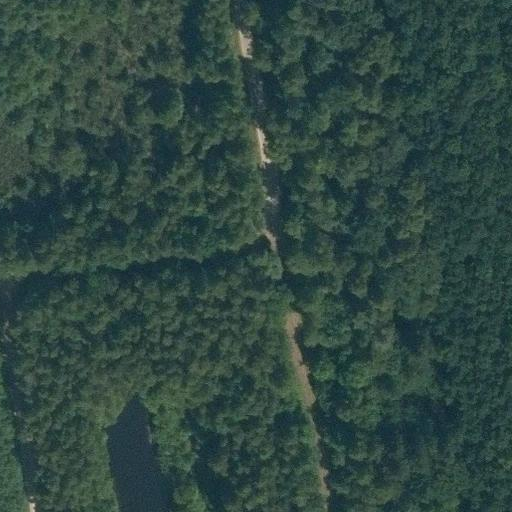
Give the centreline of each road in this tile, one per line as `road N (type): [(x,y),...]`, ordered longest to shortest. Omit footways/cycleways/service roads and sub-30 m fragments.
road 1 (unclassified): [(236,0),(268,188),(259,227),(212,245),(0,267)]
road 2 (track): [(330,511),(287,269),(268,212)]
road 3 (track): [(0,277),(37,511)]
